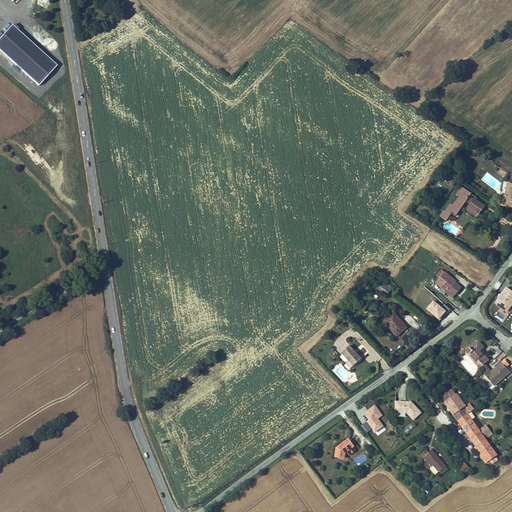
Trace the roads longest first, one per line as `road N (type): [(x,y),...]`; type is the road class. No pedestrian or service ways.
road 1 (primary): [(65,0),(125,392),(172,511)]
road 2 (tertiary): [(197,511),(404,365)]
